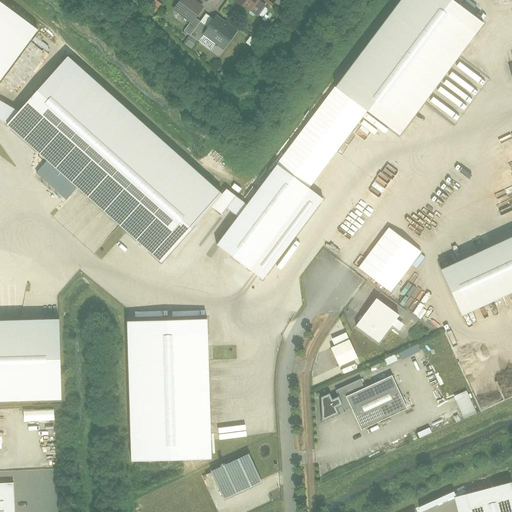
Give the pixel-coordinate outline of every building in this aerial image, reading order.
[(159,0),(149,0),(146,4),(152,9),(159,0)] [(189,29),(199,15),(194,11),(202,0),(173,0),(171,3),(173,5),(170,9),(186,21),(183,25),(189,29)] [(241,0),(257,11),(265,0),(278,0),(282,2),(283,0),(241,0)] [(484,26),(448,0),(405,0),(336,93),(368,117),(400,140),(484,26)] [(220,45),(237,23),(215,6),(211,12),(205,7),(199,15),(189,29),(183,38),(190,43),(196,35),(202,39),(207,34),(220,45)] [(0,90),(40,37),(0,7),(0,90)] [(262,21),(254,20),(253,30),(261,30),(262,21)] [(162,263),(222,196),(67,57),(6,125),(162,263)] [(279,168),(311,192),(368,117),(336,93),(279,168)] [(219,246),(251,271),(311,192),(279,168),(219,246)] [(422,255),(389,231),(359,272),(392,297),(422,255)] [(511,297),(511,243),(445,274),(466,319),(511,297)] [(376,300),(356,327),(378,342),(397,315),(376,300)] [(0,321),(0,399),(62,398),(58,320),(0,321)] [(128,328),(131,463),(211,462),(208,326),(128,328)] [(355,359),(348,340),(330,348),(338,366),(355,359)] [(399,353),(402,359),(421,350),(417,344),(399,353)] [(351,407),(361,429),(408,407),(392,373),(367,385),(363,376),(335,389),(338,396),(343,406),(345,410),(351,407)] [(343,406),(338,396),(332,399),(329,393),(321,397),(322,421),(338,414),(337,409),(343,406)] [(23,422),(54,421),(53,408),(22,410),(23,422)] [(247,455),(212,472),(224,498),(260,481),(247,455)] [(511,511),(511,485),(511,483),(456,497),(460,511),(511,511)] [(0,511),(14,511),(13,486),(0,486),(0,511)]
